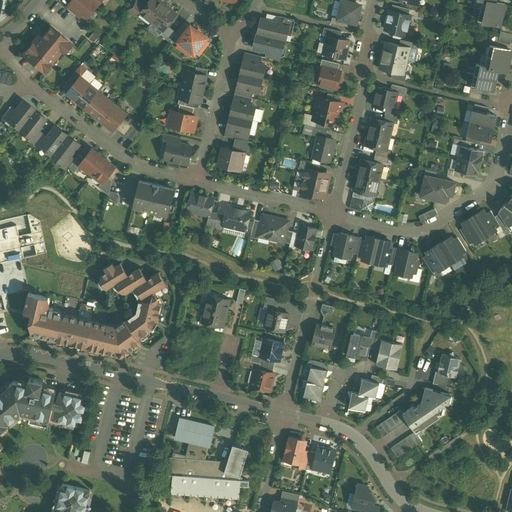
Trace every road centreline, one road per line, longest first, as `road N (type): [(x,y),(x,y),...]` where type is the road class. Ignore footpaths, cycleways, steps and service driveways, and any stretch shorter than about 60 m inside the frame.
road 1 (residential): [(285,414),(40,355),(0,354)]
road 2 (residential): [(511,105),(491,184),(446,214),(407,233),(331,214)]
road 3 (residential): [(375,0),(331,214)]
road 4 (residential): [(331,214),(285,414)]
road 5 (residential): [(195,180),(135,166),(26,84)]
road 6 (residential): [(408,506),(354,434),(285,414)]
road 7 (residential): [(230,39),(195,180)]
road 8 (residential): [(331,214),(195,180)]
